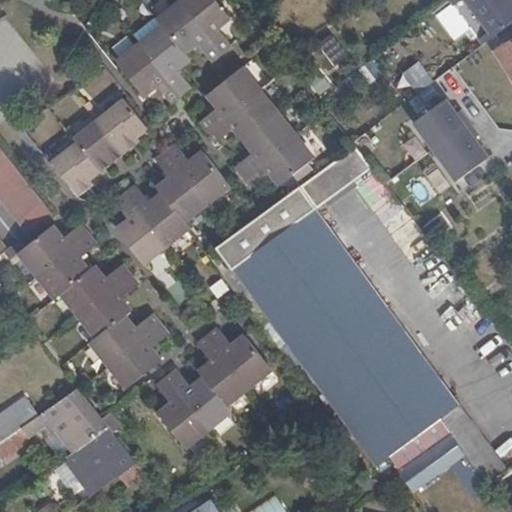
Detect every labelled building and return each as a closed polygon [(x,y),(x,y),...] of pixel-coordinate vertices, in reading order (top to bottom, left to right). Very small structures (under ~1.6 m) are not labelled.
[(233,18),(218,0),(189,0),(162,22),(167,28),(122,64),(148,97),(160,88),(174,105),(193,89),(179,72),(193,62),(188,55),(199,46),(213,63),(232,47),(219,30),(233,18)] [(511,0),(451,0),(484,45),(511,24),(511,0)] [(511,76),(511,43),(497,52),(511,76)] [(316,160),(244,70),(211,97),(221,108),(204,123),(220,142),(237,129),(256,154),(240,167),(256,188),(273,175),(283,187),(316,160)] [(56,166),(79,193),(106,172),(103,167),(150,128),(129,100),(62,153),(66,157),(56,166)] [(448,100),(416,123),(458,181),(490,159),(448,100)] [(0,198),(29,234),(54,214),(0,146),(0,198)] [(122,230),(148,263),(191,228),(186,222),(231,186),(205,153),(193,163),(180,147),(160,162),(173,179),(161,189),(166,195),(154,205),(140,187),(119,204),(133,221),(122,230)] [(317,210),(373,168),(357,147),(219,248),(290,344),(380,465),(388,458),(442,419),(452,434),(488,483),(506,470),(317,210)] [(383,226),(402,215),(393,199),(373,210),(383,226)] [(130,388),(162,362),(153,350),(170,336),(155,317),(137,330),(127,317),(133,312),(124,300),(141,286),(125,266),(107,279),(98,267),(91,272),(81,259),(99,246),(83,225),(64,239),(55,227),(22,253),(58,298),(63,294),(100,338),(94,343),(130,388)] [(147,264),(148,263),(122,230),(121,231),(147,264)] [(0,256),(8,250),(0,240),(0,256)] [(219,248),(208,255),(279,352),(290,344),(219,248)] [(226,405),(271,369),(246,336),(234,345),(221,329),(199,346),(213,363),(200,373),(204,378),(192,389),(179,371),(159,388),(172,405),(160,415),(186,447),(231,411),(226,405)] [(5,440),(0,443),(0,455),(3,460),(31,441),(30,440),(45,428),(50,436),(56,432),(74,453),(110,428),(77,388),(39,416),(28,424),(5,440)] [(28,424),(39,416),(27,400),(16,407),(28,424)] [(0,418),(0,433),(5,440),(28,424),(16,407),(0,418)] [(451,435),(452,434),(442,419),(388,458),(399,472),(451,435)] [(74,453),(67,458),(96,493),(121,475),(138,463),(110,428),(74,453)] [(74,453),(56,432),(50,436),(44,440),(62,461),(67,458),(74,453)] [(474,489),(485,481),(451,435),(399,472),(411,489),(448,463),(455,472),(460,469),(474,489)] [(127,485),(144,472),(138,463),(121,475),(127,485)] [(478,496),(489,488),(487,484),(485,481),(474,489),(478,496)] [(223,511),(213,497),(190,511),(223,511)]
